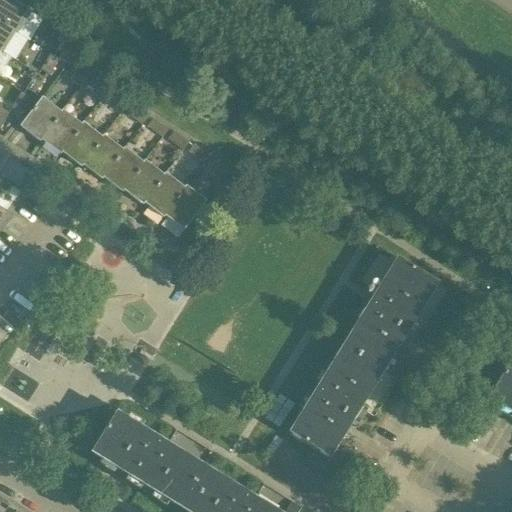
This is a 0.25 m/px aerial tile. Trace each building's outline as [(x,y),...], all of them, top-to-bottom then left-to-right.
[(0,0),(0,24),(15,34),(29,13),(6,0),(0,0)] [(0,52),(1,53),(12,34),(15,35),(15,34),(0,24),(0,52)] [(53,51),(61,56),(72,41),(63,35),(53,51)] [(38,71),(46,76),(56,60),(48,55),(38,71)] [(64,78),(79,89),(85,82),(70,71),(64,78)] [(24,90),(31,95),(41,79),(33,75),(24,90)] [(84,91),(99,102),(105,95),(90,83),(84,91)] [(9,109),(17,114),(26,98),(19,94),(9,109)] [(107,126),(110,129),(126,107),(111,96),(105,104),(109,107),(102,116),(110,122),(107,126)] [(18,128),(38,143),(62,113),(61,112),(59,114),(40,100),(18,128)] [(125,116),(140,128),(146,120),(131,108),(125,116)] [(60,157),(61,155),(60,154),(81,127),(80,127),(62,113),(38,143),(39,144),(40,142),(60,157)] [(60,154),(61,155),(79,168),(103,138),(102,138),(106,133),(87,118),(81,125),(80,127),(81,127),(60,154)] [(146,129),(161,140),(167,133),(152,121),(146,129)] [(167,142),(182,153),(187,146),(173,134),(167,142)] [(81,167),(100,182),(123,151),(121,152),(103,138),(79,168),(80,169),(81,167)] [(188,155),(202,166),(208,158),(193,147),(188,155)] [(0,170),(9,155),(0,149),(0,170)] [(102,180),(121,194),(144,164),(143,163),(142,165),(123,151),(100,182),(102,180)] [(208,168),(224,180),(230,172),(214,160),(208,168)] [(123,193),(141,206),(164,177),(164,176),(162,178),(144,164),(121,194),(121,195),(123,193)] [(143,206),(162,219),(185,189),(184,188),(183,191),(164,177),(141,206),(142,207),(143,206)] [(185,189),(162,219),(162,220),(164,218),(183,233),(205,204),(185,189)] [(288,434),(328,459),(436,285),(396,261),(288,434)] [(511,359),(511,360),(487,400),(511,415),(511,359)] [(90,454),(184,511),(275,511),(115,413),(90,454)]
